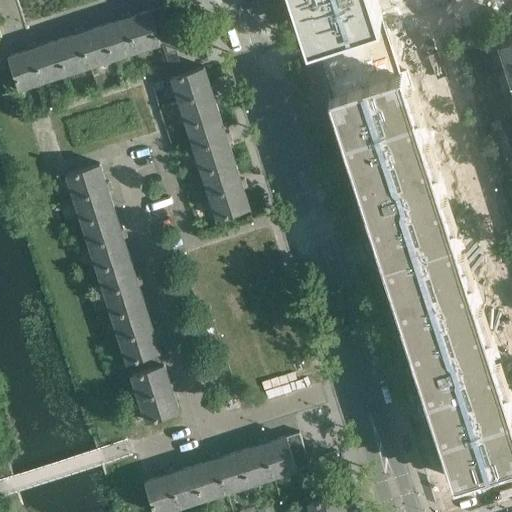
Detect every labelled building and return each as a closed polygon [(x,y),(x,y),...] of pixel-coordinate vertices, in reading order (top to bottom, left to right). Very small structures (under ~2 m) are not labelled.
[(511,420),(377,0),(295,0),(455,497),(511,479),(511,420)] [(174,37),(169,22),(163,5),(151,9),(161,41),(174,37)] [(161,41),(151,9),(130,16),(129,12),(122,14),(123,18),(103,24),(114,56),(161,41)] [(114,56),(103,24),(84,31),(82,27),(75,29),(76,33),(57,39),(67,72),(114,56)] [(511,35),(500,40),(511,77),(511,35)] [(67,72),(57,39),(37,46),(35,42),(28,44),(29,48),(9,55),(19,87),(67,72)] [(220,113),(213,93),(217,92),(215,84),(211,85),(204,65),(185,72),(184,71),(172,75),(187,123),(220,113)] [(235,160),(228,140),(232,139),(230,131),(226,132),(220,113),(187,123),(202,170),(235,160)] [(250,207),(244,187),(247,186),(245,178),(241,179),(235,160),(202,170),(218,218),(250,207)] [(115,210),(109,190),(112,189),(110,181),(106,182),(100,162),(68,172),(83,220),(115,210)] [(130,256),(124,237),(127,236),(125,228),(121,229),(115,210),(83,220),(98,266),(130,256)] [(145,303),(139,284),(143,283),(140,275),(136,276),(130,256),(98,266),(113,314),(145,303)] [(160,351),(154,331),(158,330),(155,322),(151,323),(145,303),(113,314),(128,361),(160,351)] [(164,362),(160,351),(128,361),(132,373),(164,362)] [(179,410),(173,390),(177,389),(174,381),(170,383),(164,362),(132,373),(148,421),(179,410)] [(310,463),(300,431),(287,435),(298,467),(310,463)] [(298,467),(287,435),(267,441),(266,436),(258,439),(260,444),(240,450),(250,482),(298,467)] [(250,482),(240,450),(220,456),(218,451),(211,454),(212,459),(193,465),(203,497),(250,482)] [(157,511),(203,497),(193,465),(173,471),(171,466),(164,468),(165,473),(146,480),(155,511),(157,511)] [(353,511),(352,510),(347,511),(341,491),(322,497),(321,496),(308,501),(312,511),(353,511)]
